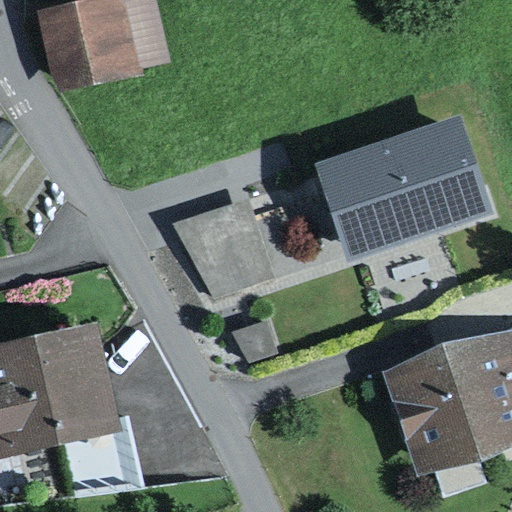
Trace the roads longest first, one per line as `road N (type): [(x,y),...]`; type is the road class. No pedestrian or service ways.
road 1 (residential): [(118,226),(242,403),(267,511)]
road 2 (residential): [(0,37),(8,68),(118,226)]
road 3 (residential): [(0,286),(35,278),(118,226)]
